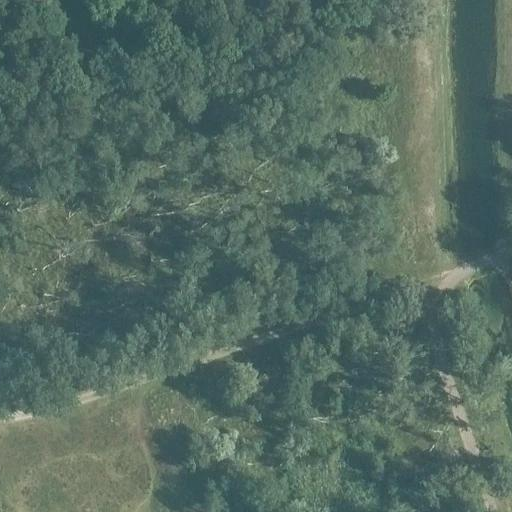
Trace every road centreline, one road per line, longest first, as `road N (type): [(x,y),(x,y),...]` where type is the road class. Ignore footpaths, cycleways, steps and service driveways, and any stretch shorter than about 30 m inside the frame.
road 1 (track): [(0,420),(437,283)]
road 2 (track): [(489,511),(436,351),(430,317),(437,283)]
